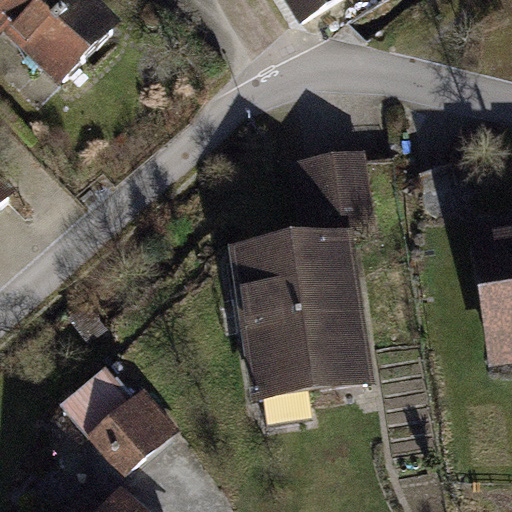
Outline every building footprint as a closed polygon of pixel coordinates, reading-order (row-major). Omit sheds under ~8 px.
[(0,0),(0,20),(64,84),(113,34),(79,0),(0,0)] [(289,0),(303,22),(339,0),(289,0)] [(368,236),(357,165),(309,172),(318,231),(342,227),(344,240),(368,236)] [(0,210),(10,203),(0,193),(0,210)] [(511,241),(478,247),(494,355),(511,352),(511,241)] [(264,402),(268,430),(313,423),(308,393),(367,384),(353,286),(336,289),(330,245),(238,258),(259,403),(264,402)] [(96,437),(128,475),(146,460),(145,459),(172,436),(140,400),(96,437)] [(132,511),(119,501),(110,511),(89,511),(83,507),(78,511),(132,511)]
